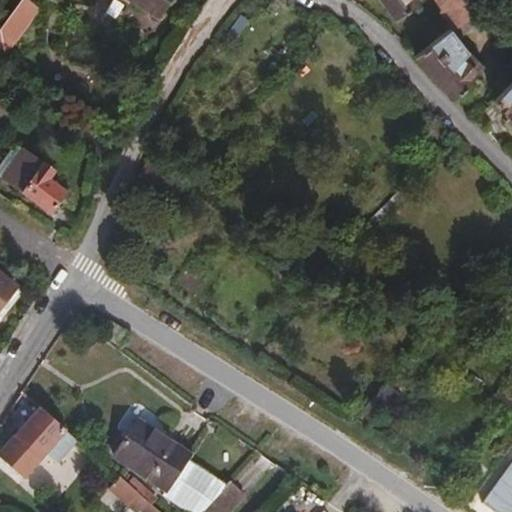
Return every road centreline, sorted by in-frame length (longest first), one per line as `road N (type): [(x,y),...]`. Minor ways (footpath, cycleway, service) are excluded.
road 1 (residential): [(75,276),(435,511)]
road 2 (residential): [(75,276),(167,88),(222,0)]
road 3 (residential): [(332,0),(386,40),(511,183)]
road 4 (residential): [(0,398),(75,276)]
